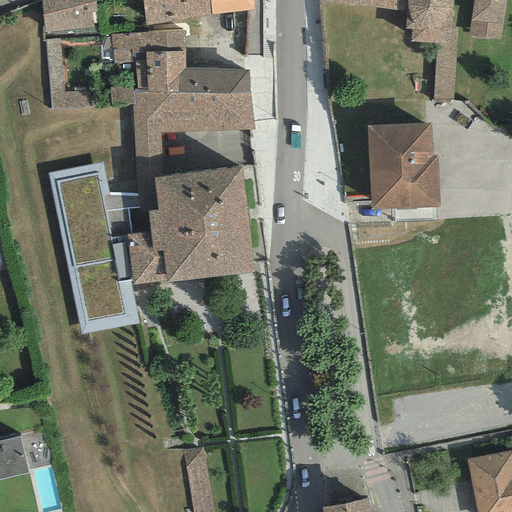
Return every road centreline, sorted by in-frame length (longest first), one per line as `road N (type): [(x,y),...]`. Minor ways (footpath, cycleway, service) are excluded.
road 1 (residential): [(392,511),(367,438),(340,240),(288,209)]
road 2 (tertiary): [(311,511),(283,276),(288,209)]
road 3 (tertiary): [(288,209),(288,0)]
